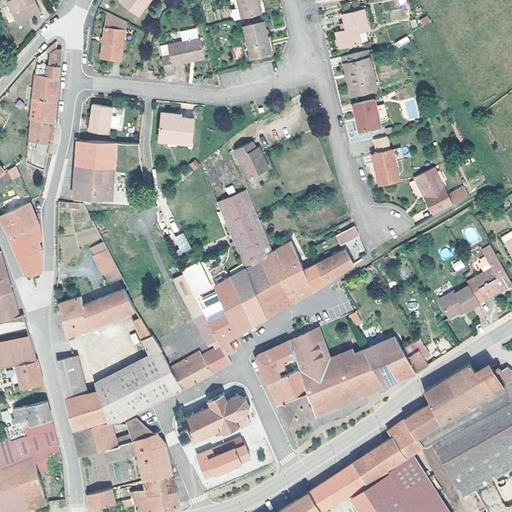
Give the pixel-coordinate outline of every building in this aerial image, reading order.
[(25,12),(26,14),(37,8),(32,0),(4,0),(12,18),(25,12)] [(119,0),(119,1),(136,14),(147,0),(119,0)] [(240,18),(260,13),(257,0),(236,0),(238,7),(240,18)] [(230,9),(233,20),(240,18),(238,7),(230,9)] [(341,14),(343,23),(344,30),(341,31),(335,33),(338,49),(360,44),(357,34),(367,31),(362,9),(341,14)] [(106,10),(105,17),(115,18),(125,22),(126,21),(106,10)] [(427,16),(419,19),(423,26),(430,22),(427,16)] [(119,59),(125,22),(115,18),(105,17),(99,56),(119,59)] [(249,57),(269,53),(262,23),(242,27),(249,57)] [(179,32),(181,41),(196,38),(195,29),(179,32)] [(398,48),(410,41),(407,36),(395,42),(398,48)] [(198,38),(196,38),(181,41),(167,44),(169,54),(161,55),(164,73),(173,71),(171,64),(203,57),(198,38)] [(30,97),(53,100),(55,82),(57,64),(59,47),(53,46),(54,39),(44,48),(46,51),(45,63),(45,69),(33,68),(30,97)] [(241,48),(233,48),(234,58),(242,58),(241,48)] [(375,89),(366,50),(340,56),(344,74),(347,73),(352,95),(375,89)] [(51,114),(53,100),(30,97),(28,119),(50,121),(51,114)] [(372,99),(352,104),(358,131),(378,126),(377,120),(374,107),(372,99)] [(409,120),(420,117),(415,100),(404,103),(409,120)] [(86,129),(106,132),(107,127),(117,128),(120,107),(90,103),(86,129)] [(382,105),(374,107),(377,120),(385,118),(382,105)] [(176,138),(175,141),(190,143),(192,118),(180,116),(172,116),(172,113),(161,112),(158,136),(176,138)] [(48,142),(50,121),(28,119),(26,140),(48,142)] [(378,186),(397,182),(390,150),(388,151),(385,136),(372,139),(375,154),(372,154),(375,168),(374,168),(378,186)] [(112,170),(141,172),(137,143),(74,139),(73,162),(70,195),(110,197),(112,170)] [(46,152),(48,142),(26,140),(26,151),(46,152)] [(267,168),(256,146),(253,148),(250,141),(232,150),(235,157),(240,154),(251,177),(267,168)] [(235,157),(245,179),(251,177),(240,154),(235,157)] [(191,168),(198,163),(194,158),(188,163),(191,168)] [(18,162),(16,163),(11,167),(15,174),(19,171),(22,169),(18,162)] [(11,167),(3,171),(8,179),(15,174),(11,167)] [(435,167),(413,178),(427,206),(446,197),(441,188),(435,176),(438,174),(435,167)] [(446,185),(441,188),(446,197),(451,194),(446,185)] [(245,191),(216,203),(237,251),(240,250),(256,240),(265,256),(271,252),(245,191)] [(7,236),(36,223),(31,210),(27,201),(0,213),(0,219),(2,223),(7,236)] [(36,253),(36,245),(35,244),(40,243),(36,223),(7,236),(18,262),(25,276),(39,273),(40,254),(39,253),(36,253)] [(352,225),(336,234),(341,243),(356,235),(352,225)] [(511,230),(500,238),(506,248),(511,244),(511,230)] [(185,233),(173,237),(178,254),(190,251),(185,233)] [(333,278),(352,266),(344,250),(321,261),(318,262),(303,269),(291,241),(271,252),(265,256),(256,240),(240,250),(248,265),(244,267),(266,317),(282,308),(313,290),(333,278)] [(86,248),(90,254),(102,248),(99,241),(86,248)] [(90,254),(88,255),(99,274),(101,273),(113,266),(102,248),(90,254)] [(492,271),(487,274),(483,276),(468,285),(469,289),(480,307),(487,302),(485,299),(504,288),(506,291),(511,286),(511,285),(490,249),(482,253),(485,259),(488,265),(492,271)] [(0,257),(0,292),(9,289),(4,272),(0,257)] [(452,264),(456,272),(465,267),(461,259),(452,264)] [(488,265),(485,259),(478,263),(480,266),(478,267),(483,276),(487,274),(492,271),(488,265)] [(197,260),(180,269),(183,275),(194,296),(211,286),(197,260)] [(113,266),(101,273),(105,280),(116,274),(113,266)] [(266,317),(244,267),(231,275),(253,324),(262,319),(266,317)] [(253,324),(231,275),(230,275),(214,284),(225,310),(237,333),(246,328),(253,324)] [(90,327),(135,308),(124,287),(78,307),(87,328),(90,327)] [(504,288),(485,299),(487,302),(506,291),(504,288)] [(0,320),(17,314),(9,289),(0,292),(0,320)] [(465,315),(480,307),(469,289),(456,296),(455,294),(439,304),(449,322),(459,316),(464,313),(465,315)] [(85,329),(87,328),(78,307),(77,298),(56,302),(60,316),(66,337),(85,329)] [(226,339),(237,333),(225,310),(206,320),(216,340),(218,342),(225,355),(232,351),(226,339)] [(356,311),(349,315),(355,326),(362,323),(356,311)] [(121,422),(180,391),(167,368),(159,350),(139,315),(129,320),(146,358),(93,386),(95,392),(82,395),(64,400),(71,430),(104,422),(121,422)] [(304,334),(288,342),(293,353),(320,341),(318,338),(314,329),(304,334)] [(35,360),(28,334),(0,341),(0,368),(12,366),(15,365),(35,360)] [(331,360),(321,336),(318,338),(320,341),(293,353),(287,356),(289,361),(295,373),(304,393),(314,416),(347,402),(381,388),(363,352),(354,355),(353,352),(331,360)] [(419,372),(427,367),(418,354),(407,360),(394,338),(363,352),(381,388),(396,382),(415,374),(419,372)] [(229,364),(225,355),(218,342),(211,346),(213,350),(200,357),(197,352),(167,368),(180,391),(204,378),(229,364)] [(293,353),(288,342),(262,354),(255,359),(267,383),(283,378),(277,367),(289,361),(287,356),(293,353)] [(57,373),(75,370),(72,358),(56,361),(57,373)] [(41,383),(35,360),(15,365),(21,387),(41,383)] [(353,463),(365,483),(424,446),(418,437),(490,395),(477,376),(470,366),(425,394),(431,404),(405,419),(386,434),(390,440),(353,463)] [(490,395),(503,387),(501,383),(491,368),(477,376),(490,395)] [(57,373),(64,400),(82,395),(75,370),(57,373)] [(295,373),(283,378),(267,383),(271,393),(277,405),(304,393),(295,373)] [(511,374),(501,383),(503,387),(511,399),(511,374)] [(220,434),(221,435),(221,436),(223,435),(223,434),(224,433),(237,427),(238,429),(251,423),(248,416),(248,415),(249,409),(249,408),(251,408),(252,406),(249,406),(246,399),(248,398),(246,396),(244,398),(239,395),(239,392),(237,392),(236,395),(226,400),(224,396),(225,393),(222,393),(221,395),(210,401),(207,400),(206,402),(208,404),(210,408),(203,411),(202,409),(200,410),(201,412),(194,415),(193,414),(190,415),(191,417),(185,420),(184,418),(181,419),(182,421),(181,422),(182,425),(177,428),(184,443),(189,440),(190,444),(192,443),(193,445),(196,443),(195,442),(201,439),(202,441),(204,440),(203,437),(210,434),(211,436),(212,435),(213,435),(213,433),(219,430),(221,434),(220,434)] [(304,393),(277,405),(281,414),(287,428),(314,416),(304,393)] [(47,419),(50,418),(46,401),(23,406),(27,423),(41,420),(42,425),(49,423),(47,419)] [(511,468),(511,402),(434,445),(462,497),(511,468)] [(27,423),(23,406),(14,409),(17,418),(12,419),(14,424),(23,420),(27,435),(29,434),(27,423)] [(8,410),(0,412),(3,422),(11,420),(8,410)] [(53,426),(50,418),(47,419),(49,423),(42,425),(41,420),(27,423),(29,434),(31,439),(42,436),(41,434),(54,431),(53,426)] [(130,441),(153,433),(136,419),(125,424),(130,441)] [(0,499),(5,497),(9,511),(14,511),(46,503),(39,472),(36,459),(47,457),(47,454),(59,451),(54,431),(41,434),(42,436),(31,439),(29,434),(27,435),(23,420),(14,424),(3,427),(6,435),(8,442),(12,454),(0,458),(0,499)] [(101,450),(116,445),(110,424),(104,424),(73,432),(75,441),(78,457),(101,450)] [(213,435),(212,435),(213,438),(221,435),(220,434),(221,434),(219,430),(213,433),(213,435)] [(143,480),(172,474),(166,444),(156,432),(153,433),(130,441),(116,445),(101,450),(104,460),(136,452),(143,480)] [(235,448),(244,444),(241,437),(211,449),(214,456),(234,447),(235,448)] [(0,458),(12,454),(8,442),(0,444),(0,458)] [(211,449),(197,455),(206,476),(215,472),(216,474),(241,464),(241,462),(250,458),(244,444),(235,448),(234,447),(214,456),(211,449)] [(47,454),(47,457),(48,465),(51,464),(61,461),(62,461),(59,451),(47,454)] [(52,468),(51,464),(48,465),(47,457),(36,459),(39,472),(52,468)] [(308,511),(319,511),(365,483),(353,463),(317,486),(299,498),(308,511)] [(172,474),(143,480),(144,484),(145,489),(137,490),(137,488),(130,490),(130,487),(120,490),(123,501),(129,499),(128,493),(134,491),(135,496),(175,489),(172,474)] [(480,491),(489,511),(511,511),(511,503),(504,506),(495,485),(480,491)] [(114,502),(111,488),(87,493),(88,498),(90,507),(114,502)] [(129,499),(123,501),(120,501),(121,507),(131,504),(130,501),(136,501),(138,511),(167,511),(178,506),(175,489),(135,496),(134,491),(128,493),(129,499)] [(0,511),(9,511),(5,497),(0,499),(0,511)] [(308,511),(299,498),(276,511),(308,511)]
